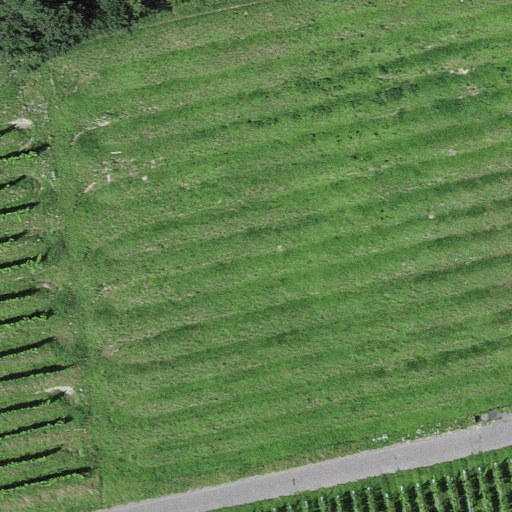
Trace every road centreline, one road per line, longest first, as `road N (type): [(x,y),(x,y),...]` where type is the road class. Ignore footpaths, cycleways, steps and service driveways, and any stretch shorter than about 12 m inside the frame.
road 1 (unclassified): [(152,511),(511,429)]
road 2 (track): [(0,40),(146,0)]
